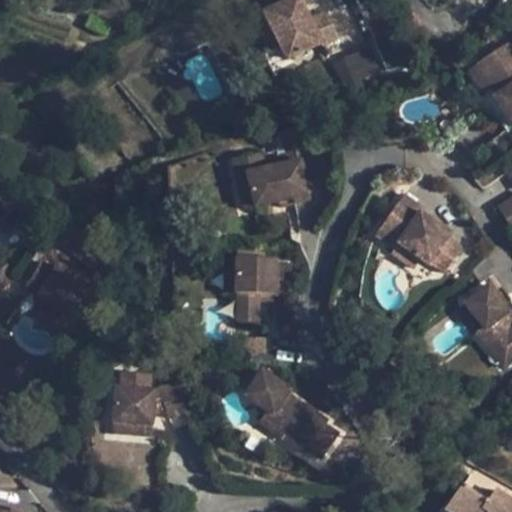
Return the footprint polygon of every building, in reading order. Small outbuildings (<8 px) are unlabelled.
[(339,38),(326,10),(310,18),(301,0),(288,0),(263,13),(279,46),(286,60),(320,42),(322,47),(339,38)] [(252,18),(267,51),(279,46),(263,13),(252,18)] [(511,47),(509,43),(475,65),(491,87),(499,81),(505,90),(497,96),(493,98),(511,125),(511,47)] [(363,50),(334,62),(345,87),(374,75),(363,50)] [(491,87),(475,65),(467,71),(482,93),(491,87)] [(505,90),(499,81),(491,87),(497,96),(505,90)] [(311,201),(301,160),(265,169),(261,152),(230,161),(234,177),(246,173),(255,207),(277,202),(292,198),(293,205),(311,201)] [(255,207),(246,173),(234,177),(243,211),(255,207)] [(451,235),(418,212),(421,207),(403,195),(374,237),(394,250),(397,245),(420,261),(429,267),(431,265),(445,275),(462,249),(448,240),(451,235)] [(293,205),(292,198),(277,202),(279,208),(293,205)] [(511,198),(498,208),(511,228),(511,198)] [(420,261),(397,245),(394,250),(390,255),(413,271),(420,261)] [(236,294),(236,260),(224,260),(224,294),(236,294)] [(275,296),(276,261),(236,260),(236,294),(235,323),(260,323),(260,303),(260,295),(275,296)] [(72,318),(90,284),(57,265),(56,268),(44,261),(26,291),(39,299),(60,311),(72,318)] [(290,295),(291,261),(276,261),(275,296),(290,295)] [(0,292),(17,277),(6,264),(0,269),(0,292)] [(426,297),(434,285),(422,277),(415,290),(426,297)] [(511,359),(511,323),(508,326),(501,318),(509,312),(488,285),(463,304),(482,327),(475,333),(487,348),(496,340),(511,359)] [(60,311),(39,299),(32,310),(54,322),(60,311)] [(511,323),(511,314),(509,312),(501,318),(508,326),(511,323)] [(511,362),(511,359),(496,340),(487,348),(504,369),(511,362)] [(292,407),(283,402),(288,395),(291,391),(261,372),(245,397),(266,412),(258,423),(305,456),(308,452),(321,461),(339,434),(325,425),(327,422),(296,400),(292,407)] [(153,417),(154,401),(155,391),(150,391),(151,376),(121,373),(120,389),(114,389),(112,423),(152,426),(153,417)] [(187,412),(176,382),(159,389),(162,398),(167,411),(171,419),(187,412)] [(296,400),(288,395),(283,402),(292,407),(296,400)] [(167,411),(162,398),(154,401),(153,417),(167,411)] [(152,438),(152,426),(112,423),(112,436),(152,438)] [(511,511),(511,500),(496,489),(487,502),(462,485),(445,510),(447,511),(511,511)]
